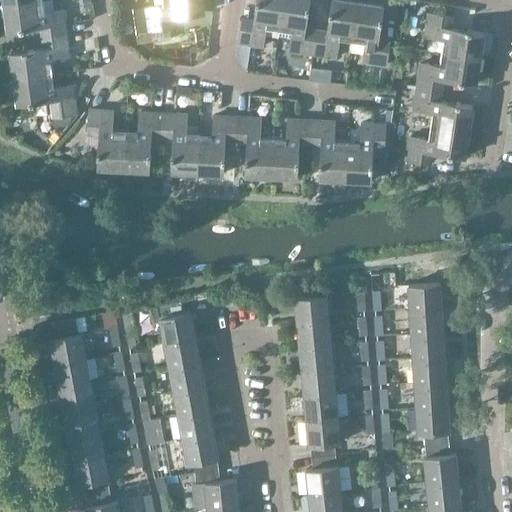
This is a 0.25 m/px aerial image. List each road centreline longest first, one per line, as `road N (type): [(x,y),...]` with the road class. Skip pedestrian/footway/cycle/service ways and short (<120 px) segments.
road 1 (residential): [(267,487),(280,441),(274,334),(217,342),(237,446)]
road 2 (residential): [(497,511),(485,315),(491,282),(511,259)]
road 3 (tertiary): [(37,511),(0,340)]
road 4 (residential): [(221,79),(131,73),(105,40),(101,0)]
road 5 (residential): [(385,98),(221,79)]
road 6 (residential): [(492,139),(511,20)]
